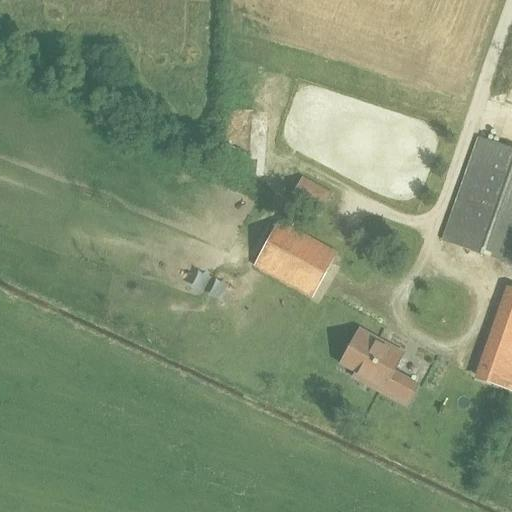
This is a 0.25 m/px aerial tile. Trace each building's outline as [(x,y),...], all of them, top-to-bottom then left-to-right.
[(511,149),(480,138),(444,242),(511,265),(511,149)] [(302,179),(291,199),(321,215),(332,195),(302,179)] [(279,222),(255,266),(313,297),(337,253),(279,222)] [(481,330),(475,342),(401,307),(392,326),(474,364),(489,333),(481,330)] [(380,391),(406,405),(417,385),(392,372),(402,354),(360,331),(341,365),(355,372),(353,376),(380,391)] [(511,344),(494,339),(480,379),(511,390),(511,344)] [(326,382),(313,408),(333,418),(345,391),(326,382)]
